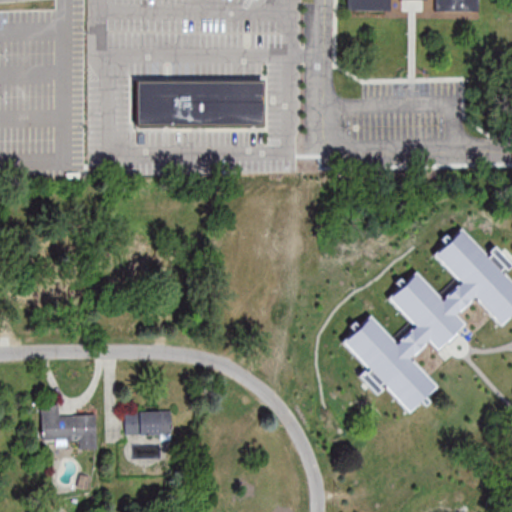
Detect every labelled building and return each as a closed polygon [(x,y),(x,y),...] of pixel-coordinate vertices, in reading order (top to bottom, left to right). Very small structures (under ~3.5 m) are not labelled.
[(479,0),(479,11),(437,11),(437,0),(391,0),(391,11),(349,11),(349,0),(479,0)] [(139,83),(263,83),(264,126),(139,127),(139,83)] [(344,347),(356,336),(352,332),(357,328),(360,331),(371,321),(399,351),(418,333),(390,303),(402,292),(398,289),(403,284),(407,288),(418,277),(444,306),(463,288),(437,260),(447,249),(444,246),(449,241),(452,245),(464,234),(490,263),(493,259),(492,257),(497,253),(500,257),(511,269),(511,272),(509,275),(506,272),(502,276),(511,286),(511,322),(503,331),(476,303),(458,320),(466,330),(452,343),(438,356),(430,347),(412,363),(440,393),(428,403),(432,407),(426,412),(423,408),(412,419),(383,389),(380,392),(383,395),(377,400),(361,382),(366,378),(368,380),(372,376),(344,347)] [(110,285),(146,286),(147,251),(111,250),(110,285)] [(41,301),(79,301),(79,275),(41,275),(41,301)] [(78,448),(77,438),(76,438),(76,440),(66,440),(66,445),(55,445),(55,438),(54,438),(54,440),(44,440),(44,439),(40,439),(39,404),(57,403),(57,415),(73,415),(73,414),(94,414),(94,447),(78,448)] [(169,410),(123,411),(124,434),(138,433),(138,434),(159,434),(159,440),(170,439),(169,410)]
